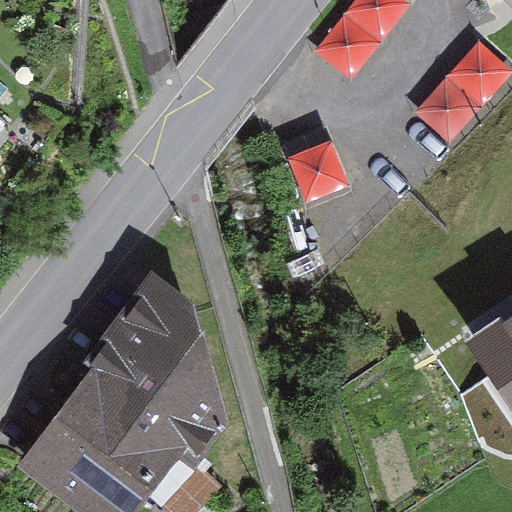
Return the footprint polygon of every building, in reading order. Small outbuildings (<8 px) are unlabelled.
[(364,0),(325,73),(366,95),(412,9),(396,0),(364,0)] [(419,129),(455,159),(511,88),(511,74),(483,51),(419,129)] [(343,159),(294,172),(306,219),(355,206),(343,159)] [(511,280),(427,337),(461,387),(511,353),(511,280)] [(200,319),(158,281),(31,454),(101,511),(113,511),(136,484),(152,498),(229,405),(200,319)]
